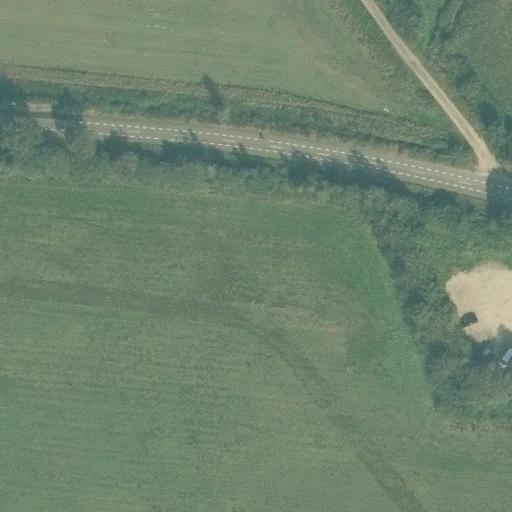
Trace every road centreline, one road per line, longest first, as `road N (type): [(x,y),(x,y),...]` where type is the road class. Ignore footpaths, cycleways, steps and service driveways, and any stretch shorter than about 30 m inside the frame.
road 1 (tertiary): [(0,121),(231,141),(511,195)]
road 2 (track): [(511,198),(363,0)]
